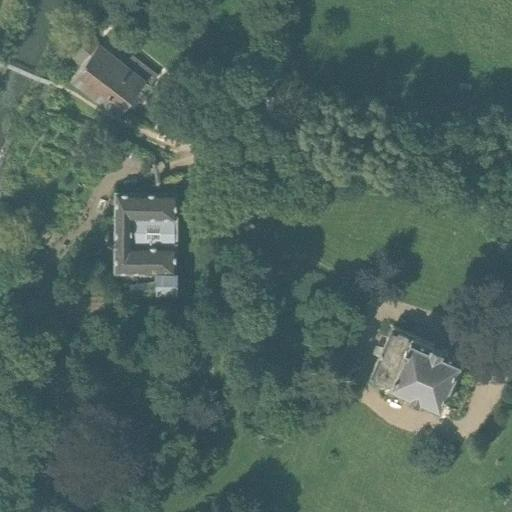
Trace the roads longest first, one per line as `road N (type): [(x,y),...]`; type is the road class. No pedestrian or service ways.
road 1 (track): [(511,218),(379,162),(218,158),(128,137),(79,112)]
road 2 (track): [(380,307),(312,262),(270,261)]
